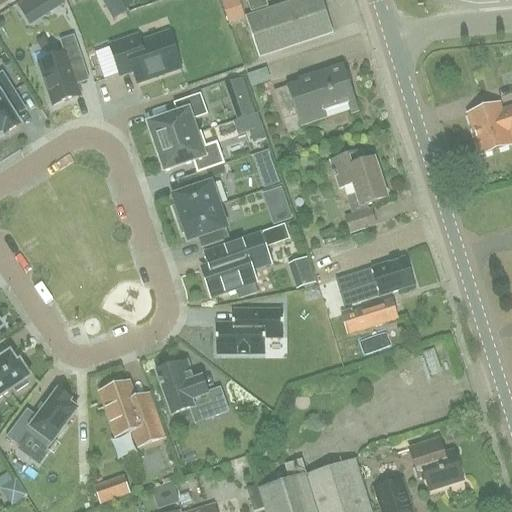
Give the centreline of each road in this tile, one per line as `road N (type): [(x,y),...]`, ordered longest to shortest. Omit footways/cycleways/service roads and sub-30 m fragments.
road 1 (residential): [(0,186),(75,140),(113,149),(177,324),(115,362),(78,364),(63,348)]
road 2 (tertiary): [(511,427),(390,37)]
road 3 (unclassified): [(511,20),(390,37)]
